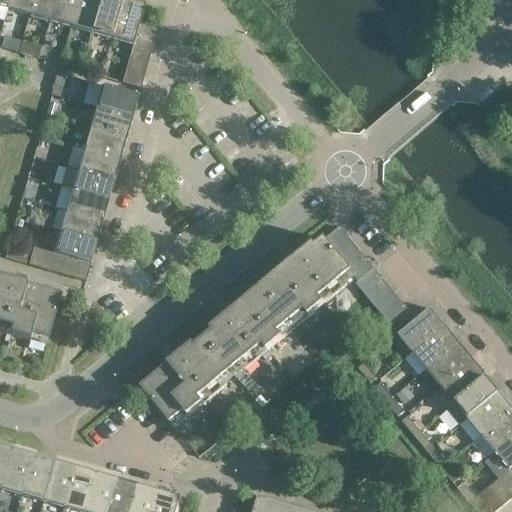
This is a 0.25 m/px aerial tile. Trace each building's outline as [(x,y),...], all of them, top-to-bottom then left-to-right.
[(0,0),(0,8),(7,10),(9,0),(0,0)] [(9,0),(7,10),(28,16),(32,0),(9,0)] [(32,0),(28,16),(48,22),(54,0),(32,0)] [(54,0),(48,22),(69,28),(77,0),(54,0)] [(77,0),(69,28),(90,34),(99,0),(77,0)] [(99,0),(90,34),(111,40),(122,1),(117,0),(99,0)] [(130,4),(122,1),(111,40),(132,46),(134,41),(136,34),(138,27),(144,6),(130,2),(130,4)] [(156,32),(138,27),(136,34),(154,39),(156,32)] [(154,39),(136,34),(134,41),(152,46),(154,39)] [(152,46),(134,41),(132,46),(132,48),(150,54),(152,46)] [(22,42),(19,54),(37,59),(41,47),(22,42)] [(150,54),(132,48),(130,56),(148,61),(150,54)] [(148,61),(130,56),(127,63),(146,68),(148,61)] [(146,68),(127,63),(125,70),(144,75),(146,68)] [(144,75),(125,70),(123,77),(142,82),(144,75)] [(58,75),(55,85),(64,88),(67,78),(58,75)] [(142,82),(123,77),(121,84),(140,90),(142,82)] [(138,97),(101,87),(95,109),(129,118),(132,110),(134,111),(138,97)] [(50,103),(46,116),(54,119),(58,105),(50,103)] [(129,118),(95,109),(89,129),(125,140),(129,127),(127,127),(129,118)] [(125,140),(89,129),(83,150),(118,160),(120,152),(122,152),(125,140)] [(118,160),(83,150),(77,171),(114,181),(117,169),(115,168),(118,160)] [(59,188),(71,192),(106,202),(108,193),(110,194),(114,181),(77,171),(65,167),(59,188)] [(106,202),(71,192),(65,212),(102,223),(105,210),(103,210),(106,202)] [(102,223),(65,212),(59,233),(94,243),(96,235),(98,235),(102,223)] [(374,270),(340,228),(325,241),(352,273),(351,274),(358,283),(359,283),(374,270)] [(94,243),(59,233),(53,255),(58,256),(64,258),(70,260),(77,262),(83,263),(90,265),(93,252),(91,251),(94,243)] [(352,273),(325,241),(311,252),(309,249),(262,288),(295,329),(347,286),(343,281),(351,274),(352,273)] [(39,251),(33,249),(28,266),(34,268),(39,251)] [(46,252),(39,251),(34,268),(41,270),(46,252)] [(52,254),(46,252),(41,270),(47,272),(52,254)] [(53,255),(52,254),(47,272),(53,274),(58,256),(53,255)] [(64,258),(58,256),(53,274),(59,275),(64,258)] [(70,260),(64,258),(59,275),(65,277),(70,260)] [(77,262),(70,260),(65,277),(72,279),(77,262)] [(83,263),(77,262),(72,279),(78,281),(83,263)] [(90,265),(83,263),(78,281),(85,283),(90,265)] [(382,279),(374,270),(359,283),(358,283),(356,285),(364,294),(382,279)] [(0,333),(45,347),(60,296),(0,278),(0,333)] [(390,289),(382,279),(364,294),(371,304),(390,289)] [(295,329),(262,288),(215,328),(217,330),(204,341),(231,374),(240,367),(244,372),(295,329)] [(397,298),(390,289),(371,304),(379,313),(397,298)] [(405,307),(397,298),(379,313),(387,322),(405,307)] [(413,317),(405,307),(387,322),(394,332),(413,317)] [(430,310),(416,321),(398,337),(412,354),(443,328),(438,322),(440,321),(430,310)] [(449,335),(443,328),(412,354),(426,371),(459,344),(450,334),(449,335)] [(231,374),(204,341),(191,352),(189,349),(141,389),(174,430),(227,386),(223,381),(231,374)] [(467,354),(459,344),(426,371),(440,387),(471,362),(466,355),(467,354)] [(476,368),(471,362),(440,387),(454,404),(486,377),(478,367),(476,368)] [(376,380),(364,365),(358,370),(370,385),(376,380)] [(495,387),(486,377),(454,404),(448,409),(461,426),(468,421),(498,395),(493,389),(495,387)] [(380,385),(374,390),(386,404),(392,399),(380,385)] [(407,388),(397,397),(405,407),(415,398),(407,388)] [(504,401),(498,395),(468,421),(481,437),(511,411),(511,408),(505,400),(504,401)] [(404,413),(392,399),(386,404),(398,419),(404,413)] [(511,411),(481,437),(495,454),(511,439),(511,411)] [(408,418),(402,423),(414,437),(420,432),(408,418)] [(432,447),(420,432),(414,437),(425,452),(432,447)] [(511,439),(495,454),(509,471),(510,471),(511,469),(511,439)] [(0,448),(0,489),(2,490),(13,450),(1,446),(0,448)] [(26,453),(13,450),(2,490),(22,496),(34,458),(26,455),(26,453)] [(436,451),(429,456),(441,471),(447,466),(436,451)] [(42,460),(34,458),(22,496),(44,502),(55,462),(42,458),(42,460)] [(68,466),(55,462),(44,502),(65,508),(76,470),(68,468),(68,466)] [(459,480),(447,466),(441,471),(453,485),(459,480)] [(84,472),(76,470),(65,508),(77,511),(86,511),(97,474),(84,470),(84,472)] [(110,478),(97,474),(86,511),(108,511),(117,482),(109,479),(110,478)] [(511,480),(506,474),(497,481),(511,499),(511,480)] [(511,500),(511,499),(497,481),(488,489),(503,507),(511,500)] [(125,484),(117,482),(108,511),(131,511),(139,486),(126,482),(125,484)] [(463,485),(457,490),(469,505),(475,499),(463,485)] [(151,489),(139,486),(131,511),(153,511),(159,494),(151,491),(151,489)] [(497,511),(503,507),(488,489),(479,497),(491,511),(497,511)] [(167,496),(159,494),(153,511),(177,511),(181,498),(167,494),(167,496)] [(272,501),(258,497),(254,511),(277,511),(279,505),(271,503),(272,501)] [(491,511),(479,497),(475,499),(469,505),(473,510),(475,511),(491,511)]
